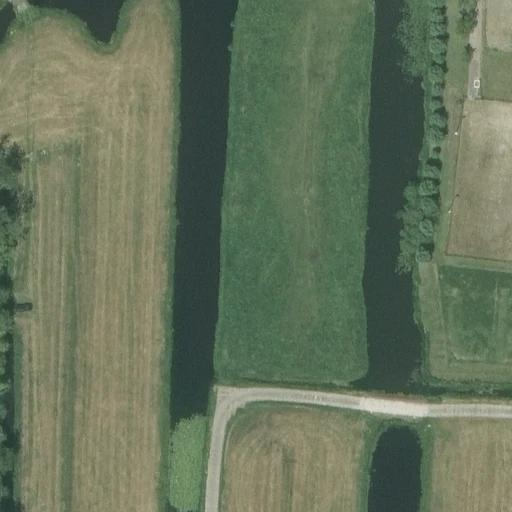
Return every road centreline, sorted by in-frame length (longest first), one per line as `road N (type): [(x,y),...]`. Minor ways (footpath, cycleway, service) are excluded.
road 1 (track): [(60,511),(60,119),(50,48),(26,0)]
road 2 (track): [(511,414),(249,396),(216,420),(211,511)]
